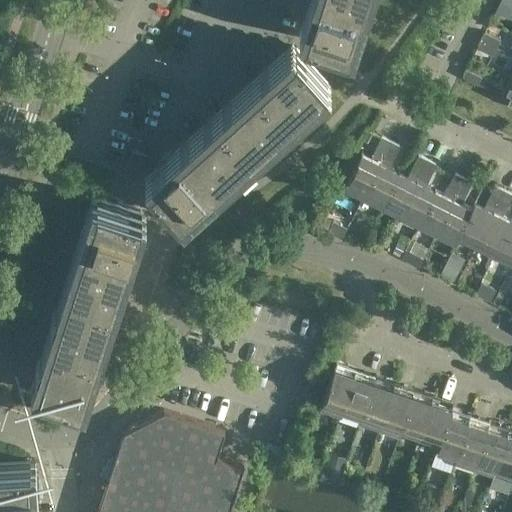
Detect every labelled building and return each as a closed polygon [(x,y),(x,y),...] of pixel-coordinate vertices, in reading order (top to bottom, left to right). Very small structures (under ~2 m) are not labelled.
[(314,0),(304,32),(347,46),(361,0),(314,0)] [(511,7),(500,1),(495,10),(511,18),(511,14),(511,7)] [(481,38),(497,46),(500,39),(485,31),(481,38)] [(481,38),(477,47),(492,54),(497,46),(481,38)] [(295,45),(191,139),(148,178),(178,212),(189,202),(326,79),(295,45)] [(482,75),(466,67),(462,75),(478,83),(482,75)] [(511,76),(510,75),(500,94),(511,100),(511,76)] [(344,185),(363,195),(391,140),(382,136),(371,157),(361,152),(344,185)] [(391,140),(363,195),(382,204),(398,170),(388,165),(399,144),(391,140)] [(131,149),(126,166),(141,170),(146,153),(131,149)] [(407,175),(398,170),(382,204),(400,213),(427,158),(418,153),(407,175)] [(427,158),(400,213),(418,222),(435,189),(425,184),(436,163),(427,158)] [(443,193),(435,189),(418,222),(437,231),(464,176),(454,171),(443,193)] [(464,176),(437,231),(455,240),(458,234),(471,207),(462,202),(472,181),(464,176)] [(484,205),(475,200),(471,207),(458,234),(476,243),(504,188),(495,184),(484,205)] [(511,192),(504,188),(476,243),(495,252),(511,218),(502,213),(511,193),(511,192)] [(36,384),(79,398),(140,210),(97,196),(36,384)] [(511,218),(495,252),(511,260),(511,218)] [(449,260),(445,270),(457,274),(464,253),(452,249),(448,260),(449,260)] [(356,367),(335,360),(321,403),(341,409),(356,367)] [(375,374),(356,367),(341,409),(361,416),(375,374)] [(394,380),(375,374),(361,416),(380,422),(394,380)] [(414,387),(394,380),(380,422),(399,429),(414,387)] [(433,393),(414,387),(399,429),(419,436),(433,393)] [(452,400),(433,393),(419,436),(438,442),(450,406),(452,400)] [(470,413),(450,406),(438,442),(436,449),(455,455),(470,413)] [(204,424),(193,420),(159,409),(133,428),(123,435),(122,437),(116,454),(97,511),(223,511),(229,496),(232,495),(230,492),(239,466),(212,457),(221,429),(208,425),(206,424),(204,424)] [(489,420),(470,413),(455,455),(475,462),(489,420)] [(508,426),(489,420),(475,462),(494,469),(508,426)] [(511,427),(508,426),(494,469),(511,474),(511,427)] [(0,459),(0,511),(32,511),(29,458),(0,459)] [(416,500),(418,496),(417,492),(412,490),(408,492),(406,496),(409,501),(413,502),(416,500)]
